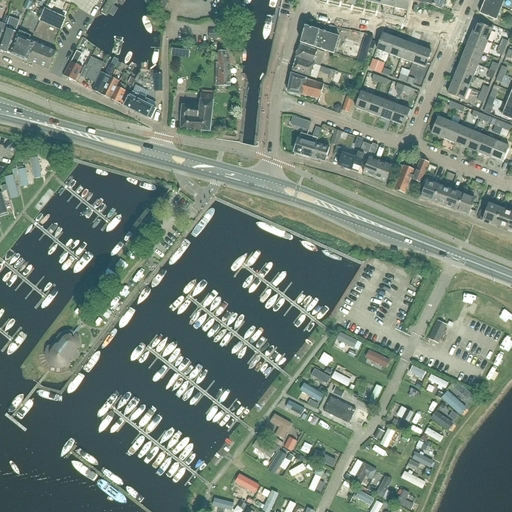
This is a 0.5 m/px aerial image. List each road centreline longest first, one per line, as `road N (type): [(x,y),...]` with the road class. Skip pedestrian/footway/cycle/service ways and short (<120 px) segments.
road 1 (residential): [(511,237),(272,154)]
road 2 (residential): [(0,58),(162,130)]
road 3 (primary): [(161,149),(0,106)]
road 4 (primary): [(0,118),(157,162)]
road 5 (primary): [(408,237),(266,178)]
road 6 (primary): [(263,191),(408,237)]
road 7 (residential): [(411,142),(275,102)]
